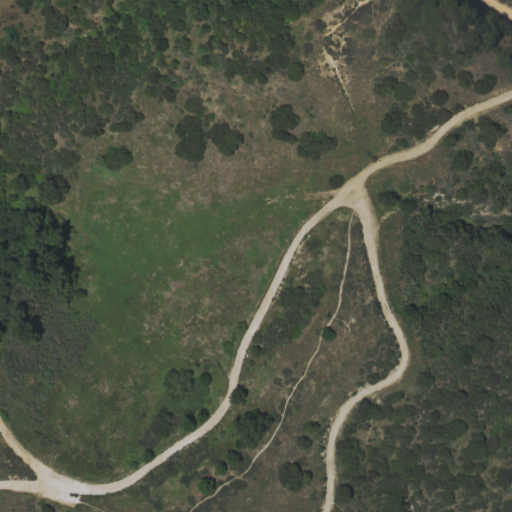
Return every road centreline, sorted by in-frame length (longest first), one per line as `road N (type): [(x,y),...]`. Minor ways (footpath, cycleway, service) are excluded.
road 1 (track): [(0,482),(82,490),(132,482),(227,405),(254,317),(306,229),(365,173),(511,89)]
road 2 (track): [(351,186),(399,341),(395,373),(336,418),(321,511)]
